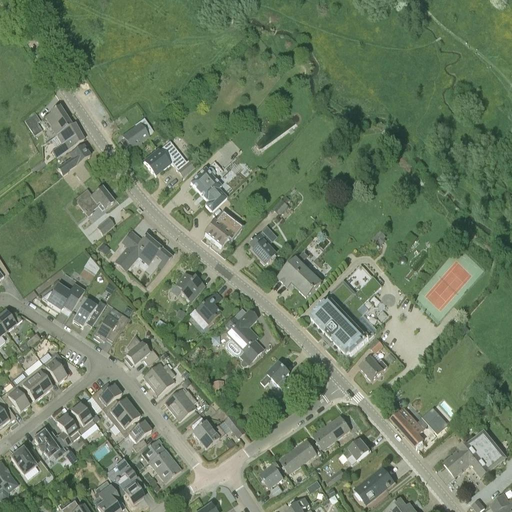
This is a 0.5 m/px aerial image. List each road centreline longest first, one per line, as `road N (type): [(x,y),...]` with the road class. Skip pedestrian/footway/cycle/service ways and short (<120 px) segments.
road 1 (tertiary): [(342,383),(284,322),(148,208),(3,0)]
road 2 (tertiary): [(454,511),(342,383)]
road 3 (residential): [(205,480),(127,377),(104,366)]
road 4 (residential): [(226,468),(342,383)]
road 5 (residential): [(3,444),(104,366)]
road 6 (residential): [(104,366),(27,307),(0,304)]
